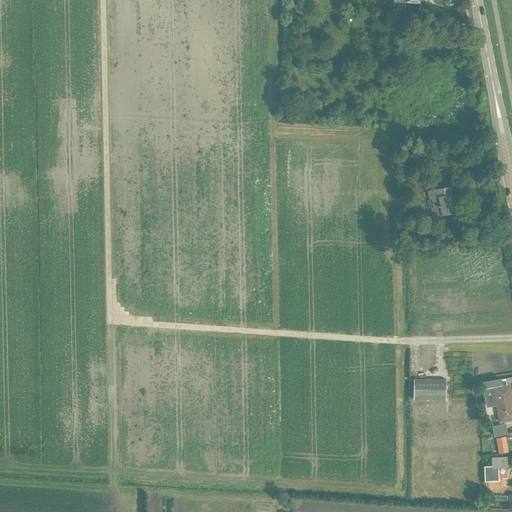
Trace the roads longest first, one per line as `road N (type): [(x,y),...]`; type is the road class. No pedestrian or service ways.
road 1 (track): [(511,339),(399,342),(110,320),(103,0)]
road 2 (secondary): [(506,158),(476,0)]
